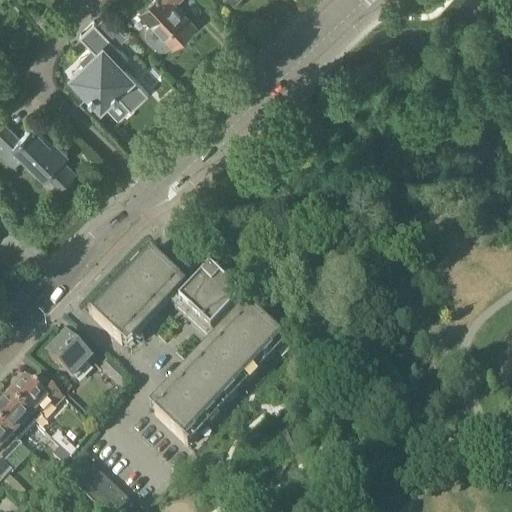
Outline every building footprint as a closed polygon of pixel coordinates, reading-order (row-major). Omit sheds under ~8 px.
[(152,0),(140,12),(151,23),(145,28),(145,35),(159,49),(166,49),(171,44),(174,46),(193,26),(172,5),(176,0),(152,0)] [(83,64),(71,74),(89,93),(89,94),(92,98),(93,97),(101,105),(113,93),(118,99),(119,98),(131,110),(148,94),(121,64),(128,58),(94,21),(79,35),(96,52),(83,64)] [(0,126),(0,152),(6,159),(14,166),(25,155),(45,174),(61,188),(77,173),(60,158),(66,151),(53,139),(51,142),(32,124),(19,138),(15,135),(3,123),(0,126)] [(120,348),(180,285),(147,254),(87,317),(120,348)] [(210,338),(241,305),(209,275),(177,308),(210,338)] [(251,314),(153,418),(186,449),(284,346),(251,314)] [(47,359),(70,381),(88,362),(65,341),(47,359)] [(99,371),(123,394),(132,386),(107,362),(99,371)] [(25,382),(8,401),(30,422),(48,404),(54,409),(56,409),(64,402),(43,382),(34,391),(25,382)] [(8,401),(0,409),(0,428),(15,443),(17,445),(35,426),(30,422),(8,401)] [(0,428),(0,482),(3,485),(19,501),(25,494),(9,479),(12,475),(3,467),(21,448),(17,445),(15,443),(0,428)] [(59,450),(69,460),(75,453),(56,436),(50,442),(58,450),(59,450)] [(59,450),(58,450),(52,457),(62,467),(69,460),(59,450)] [(75,490),(98,511),(136,511),(92,471),(75,490)]
